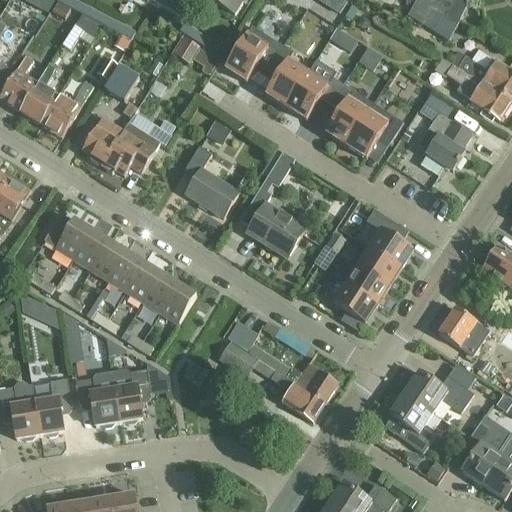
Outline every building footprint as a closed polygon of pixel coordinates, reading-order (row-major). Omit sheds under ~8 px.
[(69,0),(60,0),(58,5),(67,9),(72,1),(69,0)] [(141,0),(176,18),(184,0),(141,0)] [(206,0),(206,1),(221,10),(226,0),(206,0)] [(226,0),(221,10),(236,19),(247,0),(226,0)] [(348,6),(339,0),(332,11),(340,17),(348,6)] [(417,0),(408,17),(423,27),(431,14),(437,0),(417,0)] [(437,0),(431,14),(444,22),(456,0),(437,0)] [(456,0),(444,22),(452,27),(455,21),(459,24),(471,0),(456,0)] [(72,1),(67,9),(76,14),(81,6),(72,1)] [(58,6),(53,16),(65,22),(70,12),(58,6)] [(81,6),(76,14),(83,18),(82,18),(85,20),(90,11),(81,6)] [(90,11),(85,20),(94,24),(99,15),(90,11)] [(351,11),(346,19),(352,23),(357,15),(351,11)] [(448,43),(459,24),(455,21),(452,27),(444,22),(431,14),(423,27),(448,43)] [(99,15),(94,24),(103,29),(109,20),(99,15)] [(75,29),(84,34),(96,41),(97,41),(104,29),(103,29),(94,24),(85,20),(82,18),(75,29)] [(109,20),(103,29),(104,29),(113,33),(118,25),(109,20)] [(362,20),(356,28),(362,33),(367,32),(371,26),(362,20)] [(0,93),(12,74),(0,66),(0,63),(1,62),(0,61),(0,38),(6,29),(0,25),(0,93)] [(118,25),(113,33),(122,38),(127,30),(118,25)] [(180,35),(189,40),(194,32),(185,27),(180,35)] [(71,54),(84,34),(75,29),(62,49),(71,54)] [(127,30),(122,38),(132,43),(136,35),(127,30)] [(233,60),(225,72),(246,86),(254,74),(264,80),(270,70),(283,50),(252,30),(233,60)] [(194,32),(189,40),(198,46),(203,38),(194,32)] [(203,38),(198,46),(207,51),(212,43),(203,38)] [(184,41),(174,57),(190,67),(200,51),(184,41)] [(212,43),(207,51),(216,57),(221,49),(212,43)] [(266,98),(286,111),(308,77),(288,64),(293,56),(283,50),(270,70),(280,76),(266,98)] [(462,72),(511,104),(511,75),(492,63),(486,72),(465,59),(458,70),(462,72)] [(0,100),(0,103),(20,116),(38,87),(25,79),(33,65),(25,60),(3,96),(0,100)] [(96,77),(106,84),(107,85),(118,68),(106,61),(96,77)] [(443,61),(435,74),(445,81),(446,79),(461,89),(457,94),(468,101),(472,104),(471,106),(499,124),(511,105),(511,104),(462,72),(458,70),(458,71),(443,61)] [(38,87),(20,116),(41,129),(59,100),(46,92),(57,75),(49,69),(38,87)] [(124,105),(139,82),(119,70),(105,93),(124,105)] [(321,102),(330,109),(343,88),(334,82),(328,90),(308,77),(286,111),(307,124),(321,102)] [(59,100),(41,129),(62,142),(82,109),(94,91),(85,85),(77,97),(78,98),(72,108),(59,100)] [(326,137),(347,150),(373,107),(343,88),(330,109),(340,115),(326,137)] [(130,106),(123,116),(132,121),(132,122),(138,112),(130,106)] [(373,107),(347,150),(367,163),(381,141),(391,147),(404,127),(373,107)] [(461,154),(472,138),(452,125),(439,117),(421,146),(430,152),(426,158),(445,170),(453,175),(464,157),(461,154)] [(90,164),(100,170),(123,134),(102,121),(82,154),(91,159),(90,164)] [(215,126),(206,140),(222,150),(231,136),(215,126)] [(123,134),(100,170),(111,177),(115,174),(125,180),(131,170),(142,177),(161,147),(129,127),(124,134),(123,134)] [(406,133),(402,141),(407,144),(412,137),(406,133)] [(224,222),(240,196),(202,173),(212,158),(200,150),(186,172),(198,179),(186,198),(224,222)] [(287,261),(305,232),(266,207),(271,198),(267,196),(272,187),(278,191),(295,163),(282,156),(240,224),(251,230),(248,236),(263,246),(287,261)] [(0,198),(11,183),(0,176),(0,198)] [(0,223),(2,220),(10,225),(17,214),(29,195),(11,183),(0,198),(0,223)] [(56,252),(63,257),(82,227),(74,222),(73,224),(61,217),(44,244),(56,251),(56,252)] [(389,223),(382,234),(383,235),(402,247),(409,236),(389,223)] [(82,227),(63,257),(73,263),(82,269),(101,239),(82,227)] [(382,234),(370,252),(402,273),(414,254),(402,247),(383,235),(382,234)] [(334,236),(325,249),(337,257),(345,244),(334,236)] [(101,239),(82,269),(91,274),(101,281),(120,251),(101,239)] [(325,249),(314,267),(318,269),(326,274),(337,257),(325,249)] [(491,262),(483,273),(511,292),(511,291),(511,290),(511,258),(499,249),(497,252),(494,253),(490,258),(491,262)] [(120,251),(101,281),(108,285),(120,293),(139,263),(120,251)] [(370,252),(358,271),(390,291),(402,273),(370,252)] [(139,263),(120,293),(126,296),(139,304),(158,275),(139,263)] [(358,271),(346,289),(378,310),(390,291),(358,271)] [(158,275),(139,304),(143,307),(158,316),(177,286),(158,275)] [(29,284),(40,290),(42,292),(46,284),(33,276),(29,284)] [(46,284),(42,292),(52,298),(56,290),(46,284)] [(177,286),(158,316),(161,318),(178,328),(197,299),(177,286)] [(346,289),(334,307),(347,316),(342,324),(358,334),(363,326),(365,328),(378,310),(346,289)] [(103,293),(87,320),(93,324),(98,316),(96,315),(108,296),(103,293)] [(58,302),(69,309),(74,301),(63,295),(58,302)] [(44,307),(21,297),(23,316),(37,322),(44,307)] [(74,301),(69,309),(80,315),(84,308),(74,301)] [(10,304),(0,311),(7,320),(17,312),(10,304)] [(473,357),(481,346),(468,337),(476,326),(456,312),(439,337),(459,351),(461,349),(473,357)] [(93,324),(104,330),(108,323),(98,316),(93,324)] [(108,323),(104,330),(114,337),(119,330),(108,323)] [(270,325),(265,334),(276,341),(282,332),(280,331),(279,330),(270,325)] [(250,355),(260,339),(239,326),(229,341),(250,355)] [(128,345),(138,352),(143,344),(132,338),(128,345)] [(143,344),(138,352),(149,359),(154,351),(143,344)] [(313,427),(326,408),(251,357),(250,358),(233,346),(222,363),(231,369),(226,378),(243,389),(254,372),(291,396),(284,408),(313,427)] [(81,347),(67,349),(69,367),(83,365),(81,347)] [(308,348),(303,357),(314,364),(320,355),(308,348)] [(251,357),(326,408),(339,387),(310,368),(303,378),(294,372),(293,374),(256,349),(251,357)] [(320,355),(314,364),(322,369),(327,360),(320,355)] [(419,376),(404,397),(433,417),(442,404),(461,417),(474,398),(468,394),(476,383),(456,370),(448,380),(441,391),(419,376)] [(156,372),(147,374),(151,397),(152,403),(170,400),(166,379),(156,372)] [(111,376),(119,426),(124,426),(128,427),(135,426),(137,423),(143,422),(139,399),(151,397),(147,374),(130,376),(126,374),(111,376)] [(114,427),(119,426),(111,376),(96,379),(94,382),(76,385),(78,396),(80,409),(92,407),(96,430),(101,429),(105,431),(111,430),(114,427)] [(50,386),(32,389),(35,405),(40,439),(45,438),(49,440),(55,439),(58,436),(64,435),(60,412),(72,410),(70,397),(69,393),(68,382),(50,385),(50,386)] [(2,393),(0,393),(0,416),(1,420),(1,421),(13,420),(17,443),(22,442),(26,444),(32,443),(35,440),(40,439),(35,405),(32,389),(29,390),(28,388),(26,387),(24,386),(18,387),(16,389),(14,391),(2,393)] [(425,430),(433,417),(404,397),(390,418),(412,433),(404,444),(423,457),(436,438),(425,430)] [(477,453),(462,475),(484,490),(511,448),(511,447),(511,436),(485,418),(480,425),(466,446),(477,453)] [(511,448),(484,490),(505,504),(511,494),(511,448)] [(411,455),(405,464),(415,471),(421,462),(411,455)] [(435,467),(427,478),(437,485),(445,473),(435,467)] [(343,486),(329,508),(335,511),(390,511),(397,502),(376,488),(366,502),(343,486)] [(112,501),(114,511),(136,511),(134,497),(112,501)] [(91,504),(92,511),(114,511),(112,501),(91,504)]
